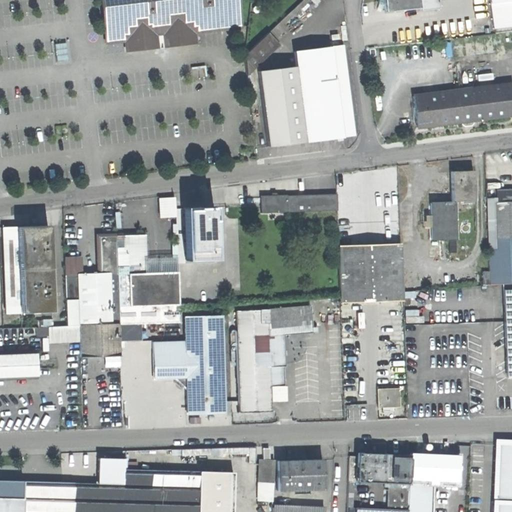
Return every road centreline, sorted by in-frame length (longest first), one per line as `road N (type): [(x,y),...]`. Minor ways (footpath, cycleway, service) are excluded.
road 1 (residential): [(511,427),(0,439)]
road 2 (residential): [(0,202),(373,156)]
road 3 (residential): [(373,156),(349,7)]
road 4 (residential): [(373,156),(511,141)]
